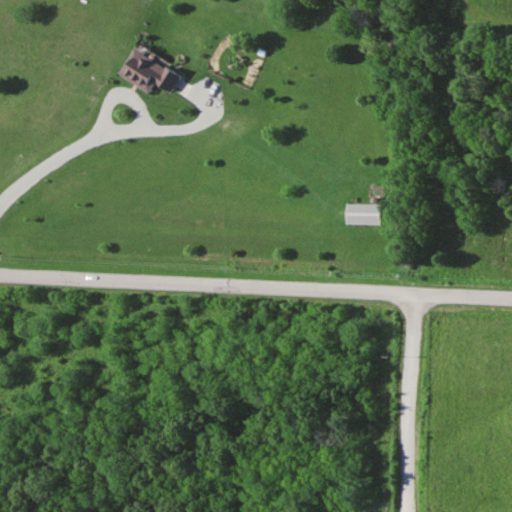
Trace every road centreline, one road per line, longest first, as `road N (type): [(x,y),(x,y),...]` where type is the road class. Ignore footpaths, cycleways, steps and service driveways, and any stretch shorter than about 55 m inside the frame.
road 1 (secondary): [(511,299),(0,277)]
road 2 (residential): [(410,511),(411,292)]
